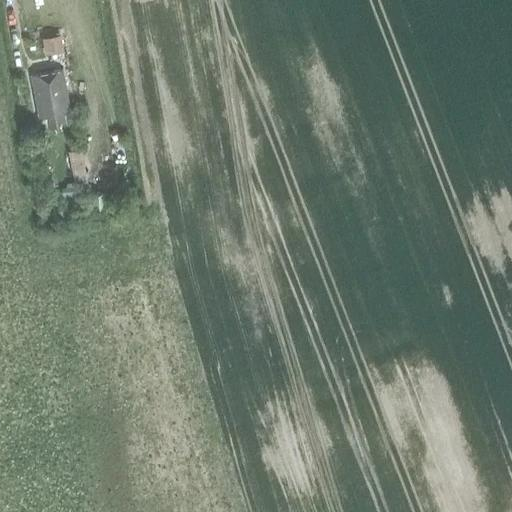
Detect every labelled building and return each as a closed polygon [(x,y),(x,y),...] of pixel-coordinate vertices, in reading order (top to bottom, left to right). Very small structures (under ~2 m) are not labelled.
[(60,34),(41,38),(45,55),(63,51),(60,34)] [(63,70),(33,76),(42,118),(48,117),(50,127),(67,124),(65,114),(72,112),(63,70)] [(90,193),(82,150),(71,152),(79,195),(90,193)] [(76,198),(74,187),(59,189),(62,201),(76,198)] [(105,190),(93,191),(94,208),(107,207),(105,190)] [(72,201),(57,204),(60,217),(75,213),(72,201)]
